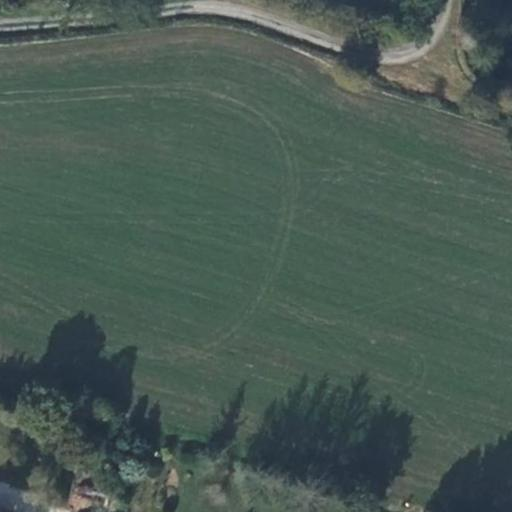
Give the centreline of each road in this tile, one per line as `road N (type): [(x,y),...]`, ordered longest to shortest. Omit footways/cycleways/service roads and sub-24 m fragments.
road 1 (unclassified): [(0,25),(209,1),(387,55),(424,41),(445,0)]
road 2 (track): [(407,51),(455,90),(511,105)]
